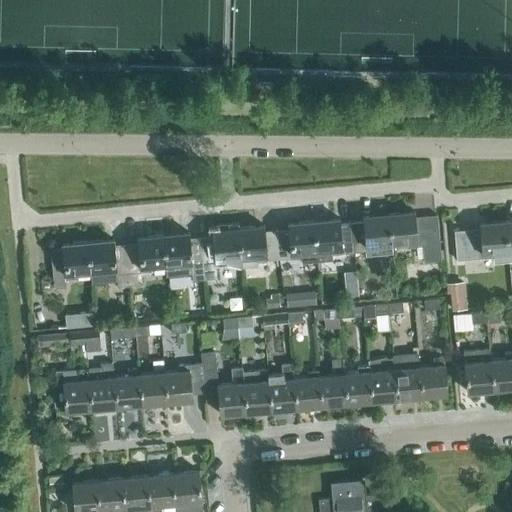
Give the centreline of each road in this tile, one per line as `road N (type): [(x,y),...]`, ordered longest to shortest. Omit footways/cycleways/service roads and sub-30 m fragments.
road 1 (residential): [(511,151),(0,147)]
road 2 (residential): [(230,511),(221,436),(511,411)]
